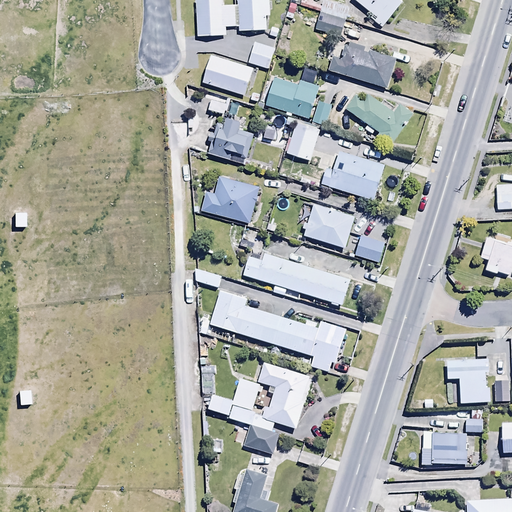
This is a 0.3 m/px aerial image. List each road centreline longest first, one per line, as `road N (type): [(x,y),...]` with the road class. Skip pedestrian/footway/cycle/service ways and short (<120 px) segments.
road 1 (secondary): [(505,0),(412,294)]
road 2 (secondary): [(412,294),(344,511)]
